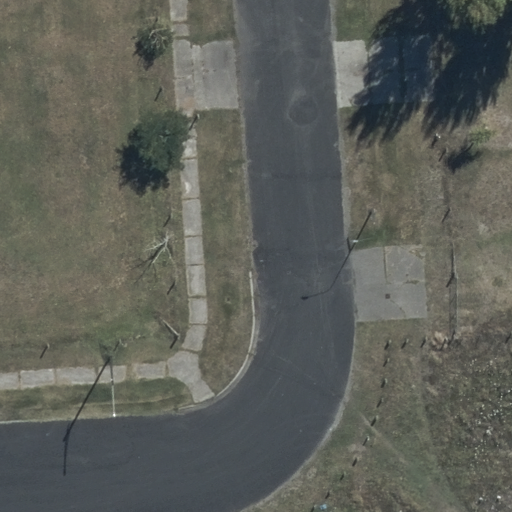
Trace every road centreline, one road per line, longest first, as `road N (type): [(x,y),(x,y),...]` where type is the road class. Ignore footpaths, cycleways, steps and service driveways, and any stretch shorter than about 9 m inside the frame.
road 1 (residential): [(0,482),(187,470),(260,438),(298,384),(303,287)]
road 2 (residential): [(285,0),(303,287)]
